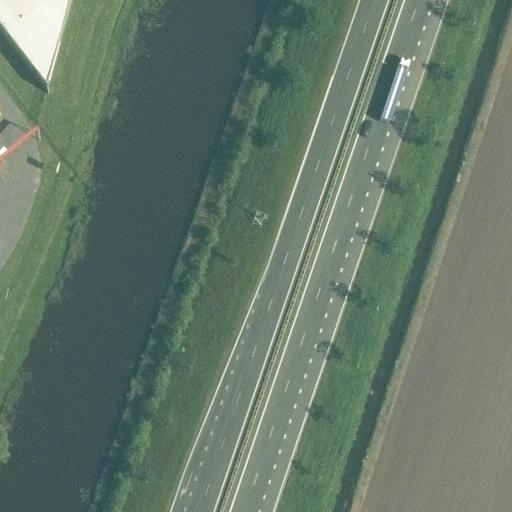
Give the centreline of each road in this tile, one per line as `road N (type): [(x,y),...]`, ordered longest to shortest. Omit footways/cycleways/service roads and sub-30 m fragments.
road 1 (trunk): [(377,0),(199,511)]
road 2 (trunk): [(242,511),(420,0)]
